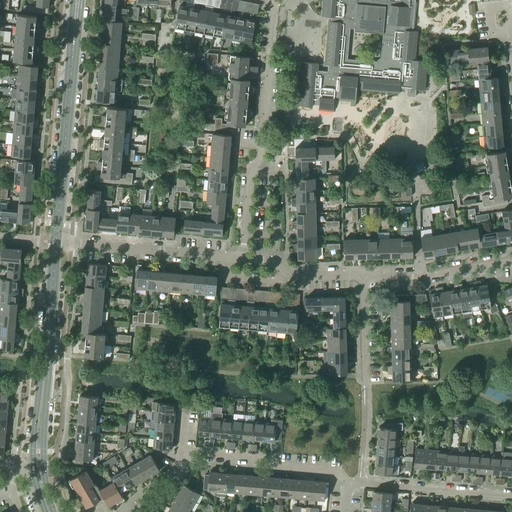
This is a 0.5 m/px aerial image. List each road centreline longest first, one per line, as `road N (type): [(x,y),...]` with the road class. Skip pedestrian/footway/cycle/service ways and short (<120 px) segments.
road 1 (residential): [(242,258),(261,149),(272,0)]
road 2 (tertiary): [(54,242),(76,0)]
road 3 (tertiary): [(38,467),(54,242)]
road 4 (residential): [(185,467),(196,454),(263,459),(334,470),(350,485)]
road 5 (residential): [(227,257),(54,242)]
road 6 (residential): [(511,495),(350,485)]
road 7 (residential): [(362,277),(511,261)]
